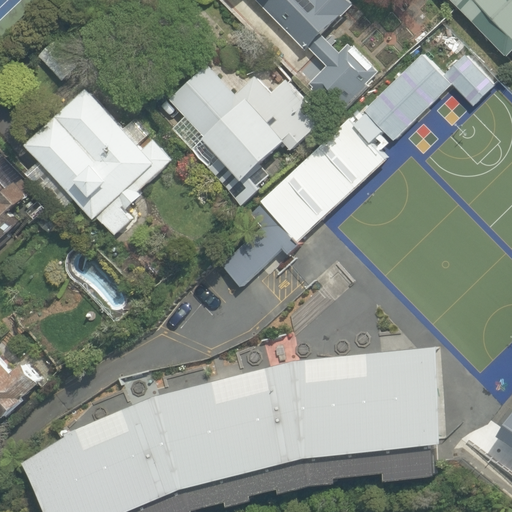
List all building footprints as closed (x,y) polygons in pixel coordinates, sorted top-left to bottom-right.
[(337,53),(323,38),(351,11),(339,0),(257,0),(308,52),(321,66),(307,80),(337,111),(382,68),(353,38),(337,53)] [(511,0),(444,0),(476,28),(486,16),(511,39),(511,0)] [(281,138),(290,148),(325,119),(243,21),(159,92),(233,179),(281,138)] [(62,29),(37,53),(74,91),(99,68),(62,29)] [(470,54),(448,75),(457,84),(478,106),(500,85),(470,54)] [(457,84),(448,75),(428,55),(370,111),(373,114),(390,131),(399,140),(457,84)] [(22,140),(42,162),(24,177),(60,217),(78,201),(111,239),(138,216),(127,204),(171,165),(92,77),(22,140)] [(390,131),(373,114),(361,125),(378,143),(390,131)] [(304,242),(393,160),(354,120),(265,201),(266,202),(253,213),(269,231),(228,266),(246,287),(289,248),(296,255),(307,245),(304,242)] [(0,242),(40,204),(0,162),(0,242)] [(452,441),(443,345),(301,359),(163,394),(73,432),(32,460),(56,511),(205,511),(204,508),(238,499),(240,504),(266,498),(265,492),(292,486),(294,490),(325,483),(350,480),(349,475),(396,470),(397,478),(443,474),(440,442),(452,441)] [(0,414),(42,375),(25,358),(14,368),(0,353),(0,414)] [(511,421),(503,434),(511,440),(511,421)]
